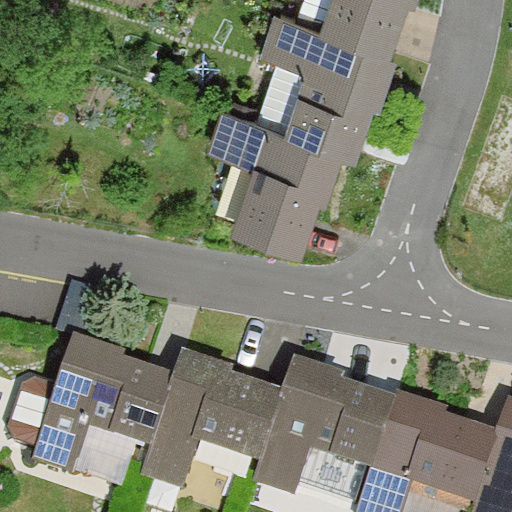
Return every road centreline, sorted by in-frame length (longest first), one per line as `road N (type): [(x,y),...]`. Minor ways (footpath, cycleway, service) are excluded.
road 1 (residential): [(384,310),(0,236)]
road 2 (residential): [(384,310),(457,92),(476,0)]
road 3 (residential): [(511,332),(384,310)]
